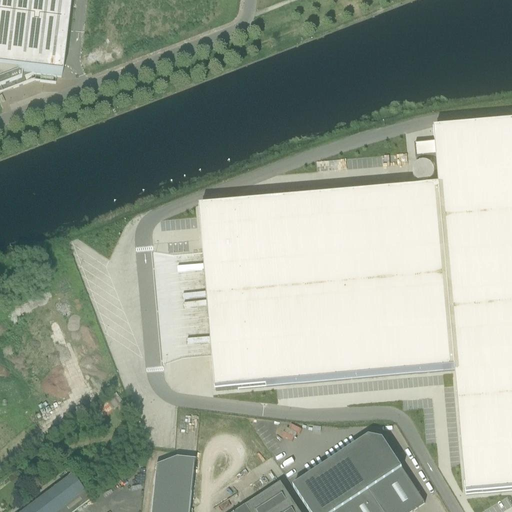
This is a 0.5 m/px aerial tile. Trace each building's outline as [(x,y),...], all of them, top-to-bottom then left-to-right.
[(0,0),(0,87),(12,89),(13,90),(34,82),(33,81),(31,76),(33,76),(34,76),(56,78),(61,79),(63,55),(65,38),(69,0),(0,0)] [(221,208),(200,209),(203,253),(212,358),(213,358),(216,392),(238,390),(238,391),(455,372),(466,497),(511,492),(511,124),(434,131),(435,144),(414,145),(415,160),(436,159),(439,188),(221,207),(221,208)] [(413,511),(424,505),(383,442),(368,439),(293,488),(308,511),(413,511)] [(189,511),(195,462),(175,460),(155,467),(150,511),(189,511)] [(75,511),(90,501),(77,484),(71,476),(23,511),(75,511)] [(298,511),(281,485),(240,511),(298,511)]
